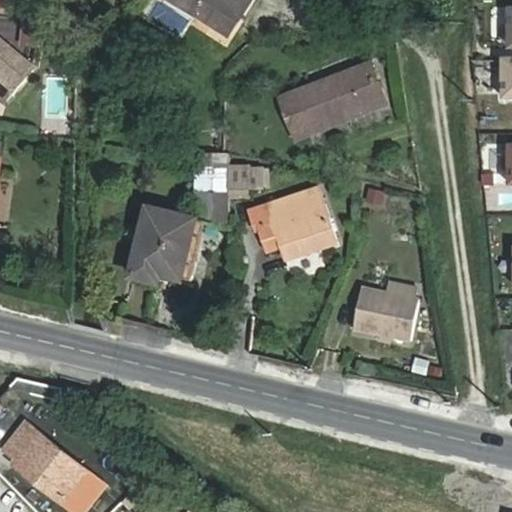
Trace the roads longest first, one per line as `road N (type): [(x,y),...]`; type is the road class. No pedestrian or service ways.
road 1 (secondary): [(0,330),(511,449)]
road 2 (unknown): [(485,443),(441,82),(431,56),(408,38)]
